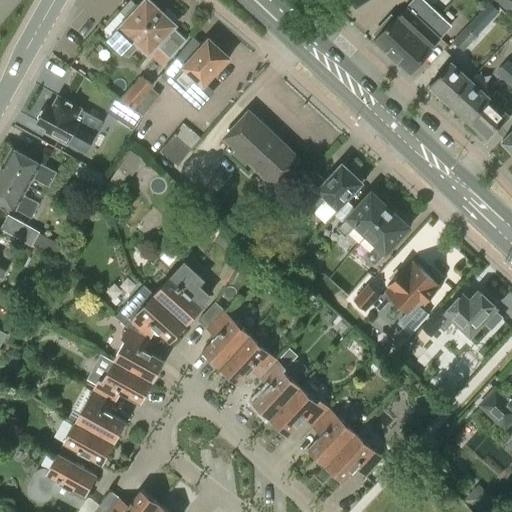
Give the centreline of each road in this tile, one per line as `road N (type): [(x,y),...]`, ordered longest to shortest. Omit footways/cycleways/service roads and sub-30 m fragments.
road 1 (secondary): [(511,234),(263,0)]
road 2 (residential): [(311,511),(198,406),(170,417),(169,454),(242,511)]
